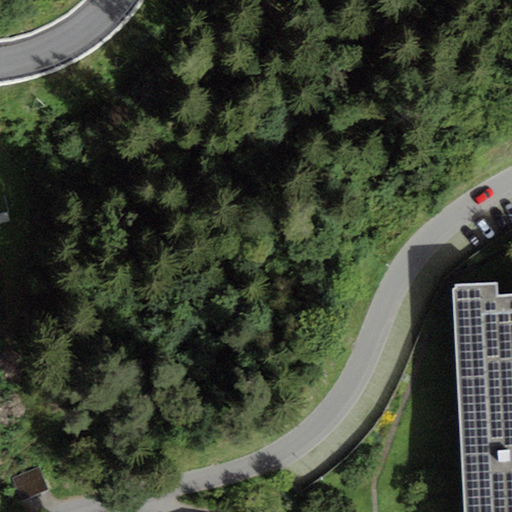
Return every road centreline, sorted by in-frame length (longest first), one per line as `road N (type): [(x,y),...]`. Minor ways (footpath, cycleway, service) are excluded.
road 1 (residential): [(70,511),(184,499),(291,447),(321,423),(358,368),(409,258),(467,206),(511,181)]
road 2 (residential): [(0,62),(46,49),(102,0)]
